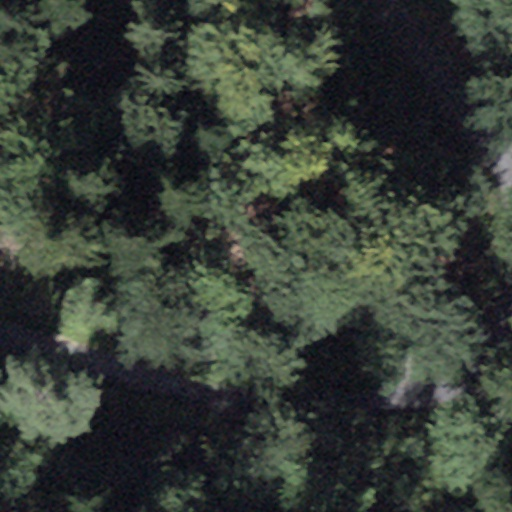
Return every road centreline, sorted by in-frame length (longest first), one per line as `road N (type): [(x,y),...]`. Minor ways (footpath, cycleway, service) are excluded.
road 1 (track): [(0,336),(225,396),(358,406),(449,385),(511,314)]
road 2 (track): [(511,159),(380,0)]
